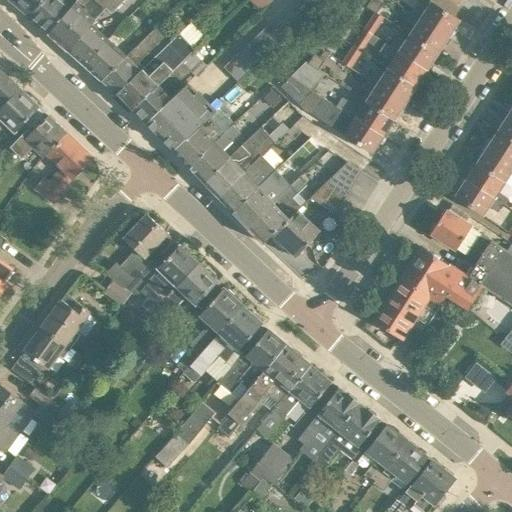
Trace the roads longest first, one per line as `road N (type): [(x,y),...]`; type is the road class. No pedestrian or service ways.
road 1 (residential): [(318,321),(511,24)]
road 2 (residential): [(0,355),(143,163)]
road 3 (residential): [(495,481),(318,321)]
road 4 (residential): [(318,321),(143,163)]
road 5 (residential): [(143,163),(0,31)]
